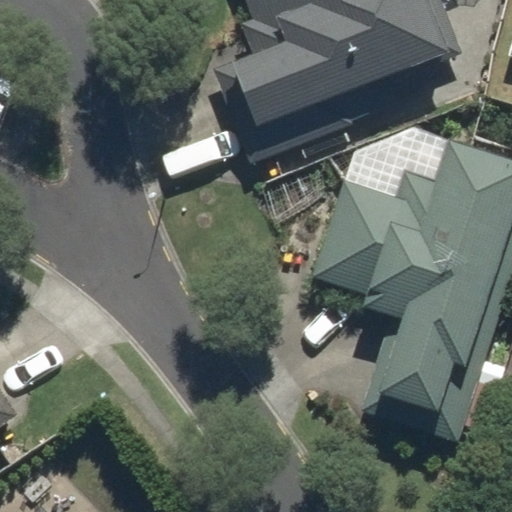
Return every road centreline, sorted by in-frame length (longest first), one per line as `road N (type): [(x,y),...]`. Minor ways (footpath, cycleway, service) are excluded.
road 1 (residential): [(296,511),(118,239)]
road 2 (residential): [(77,36),(118,239)]
road 3 (residential): [(118,239),(0,186)]
